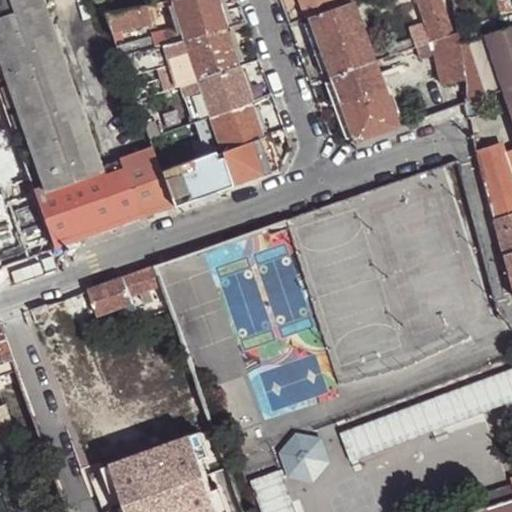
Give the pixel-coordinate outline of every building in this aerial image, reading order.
[(0,0),(0,17),(45,2),(44,0),(0,0)] [(177,7),(174,0),(164,0),(167,8),(170,8),(177,7)] [(233,26),(225,0),(174,0),(177,7),(183,26),(187,39),(233,26)] [(304,0),(311,18),(333,9),(329,0),(304,0)] [(329,0),(333,9),(354,2),(353,0),(329,0)] [(418,0),(429,32),(433,43),(452,36),(439,0),(418,0)] [(511,0),(500,0),(510,30),(511,28),(511,0)] [(102,165),(45,2),(0,17),(0,62),(45,186),(102,165)] [(333,9),(311,18),(331,77),(376,63),(373,56),(354,2),(333,9)] [(148,3),(105,11),(115,39),(123,36),(120,27),(151,22),(148,3)] [(183,26),(177,7),(170,8),(177,27),(183,26)] [(179,41),(187,39),(183,26),(177,27),(164,31),(165,32),(166,37),(167,44),(179,41)] [(246,65),(233,26),(187,39),(196,68),(201,80),(246,65)] [(485,39),(503,89),(511,114),(511,28),(510,30),(486,38),(485,39)] [(166,37),(165,32),(118,45),(121,56),(167,44),(166,37)] [(415,42),(417,48),(433,43),(429,32),(414,38),(415,42)] [(444,86),(465,81),(460,46),(460,43),(459,34),(452,36),(433,43),(436,54),(444,86)] [(174,59),(179,73),(196,68),(187,39),(179,41),(184,56),(174,59)] [(469,44),(478,97),(503,89),(485,39),(469,44)] [(184,56),(179,41),(167,44),(121,56),(129,77),(136,75),(156,68),(156,64),(174,59),(184,56)] [(373,56),(376,63),(409,52),(417,48),(415,42),(373,56)] [(421,59),(436,54),(433,43),(417,48),(419,56),(421,59)] [(465,81),(467,101),(478,97),(469,44),(469,43),(460,46),(465,81)] [(417,48),(409,52),(412,58),(419,56),(417,48)] [(331,77),(354,143),(398,128),(376,63),(331,77)] [(250,77),(246,65),(201,80),(204,91),(212,116),(258,101),(250,77)] [(201,80),(196,68),(179,73),(180,78),(183,86),(201,80)] [(143,97),(136,75),(129,77),(138,99),(143,97)] [(183,86),(180,78),(170,81),(171,83),(172,88),(183,86)] [(204,91),(201,80),(183,86),(187,97),(204,91)] [(172,88),(171,83),(159,86),(161,92),(172,88)] [(0,89),(0,171),(4,183),(30,175),(0,89)] [(268,134),(258,101),(212,116),(214,120),(223,151),(268,134)] [(186,112),(147,126),(150,138),(168,131),(173,130),(188,124),(191,124),(188,116),(186,112)] [(191,124),(199,121),(196,114),(188,116),(191,124)] [(214,120),(212,116),(199,121),(201,125),(214,120)] [(191,134),(188,124),(173,130),(175,134),(176,139),(191,134)] [(271,133),(228,150),(240,183),(283,169),(271,133)] [(511,176),(501,146),(476,154),(511,291),(511,176)] [(153,147),(123,159),(140,219),(175,207),(162,171),(153,147)] [(175,207),(239,184),(229,154),(224,156),(222,149),(162,171),(175,207)] [(123,159),(102,165),(121,226),(140,219),(123,159)] [(121,226),(102,165),(45,186),(36,190),(38,197),(57,248),(121,226)] [(30,175),(4,183),(7,189),(32,180),(30,175)] [(38,197),(0,210),(0,268),(19,262),(52,250),(57,248),(38,197)] [(161,285),(155,267),(90,290),(98,315),(135,303),(132,295),(161,285)] [(0,359),(10,356),(0,328),(0,359)] [(511,364),(353,424),(366,460),(511,405),(511,364)] [(229,511),(185,426),(115,462),(141,511),(229,511)] [(299,440),(286,454),(293,473),(312,477),(326,461),(319,443),(299,440)] [(315,511),(306,487),(270,500),(274,511),(315,511)] [(476,511),(477,511),(511,501),(511,489),(511,487),(472,500),(476,511)] [(511,511),(511,501),(477,511),(511,511)]
